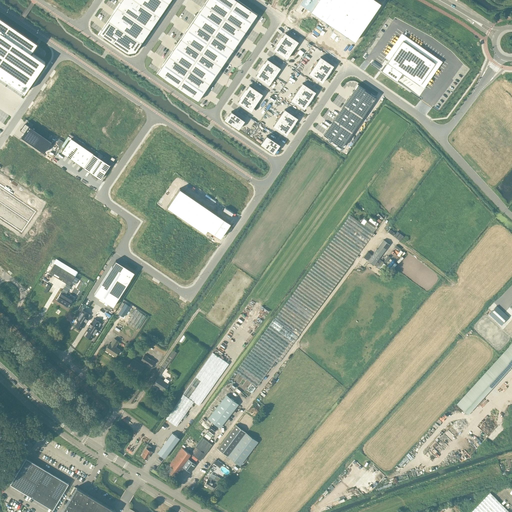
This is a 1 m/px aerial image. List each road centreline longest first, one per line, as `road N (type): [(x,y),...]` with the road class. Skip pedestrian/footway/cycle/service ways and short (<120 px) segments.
road 1 (unclassified): [(263,189),(190,296),(121,248),(136,221),(100,196),(153,114)]
road 2 (unclassified): [(439,136),(351,72),(279,164)]
road 3 (unclassified): [(95,446),(116,406),(0,295)]
road 4 (unknown): [(273,15),(349,67),(373,61),(393,35),(439,52)]
road 5 (unclassified): [(251,0),(276,21),(211,118)]
road 6 (unclassified): [(153,114),(263,189)]
road 7 (secondary): [(203,511),(95,446)]
road 8 (secondary): [(95,446),(0,366)]
